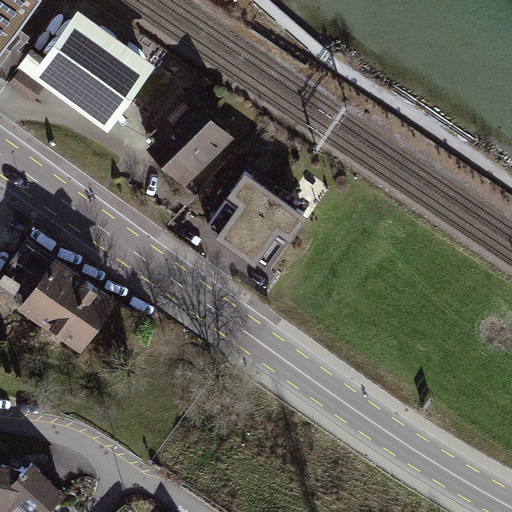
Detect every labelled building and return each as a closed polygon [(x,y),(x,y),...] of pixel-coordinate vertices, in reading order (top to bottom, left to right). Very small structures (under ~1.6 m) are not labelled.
[(0,0),(0,45),(31,0),(0,0)] [(157,63),(77,8),(44,56),(31,47),(18,67),(110,131),(157,63)] [(45,88),(19,70),(9,84),(35,102),(45,88)] [(236,136),(187,87),(152,122),(163,133),(149,147),(187,185),(236,136)] [(276,193),(247,171),(207,230),(238,251),(276,193)] [(309,215),(276,193),(238,251),(270,274),(309,215)] [(117,299),(29,237),(0,277),(0,293),(80,350),(117,299)] [(17,483),(6,511),(5,511),(45,511),(68,491),(30,455),(21,464),(9,476),(17,483)] [(9,476),(21,464),(0,457),(0,510),(6,511),(17,483),(9,476)]
